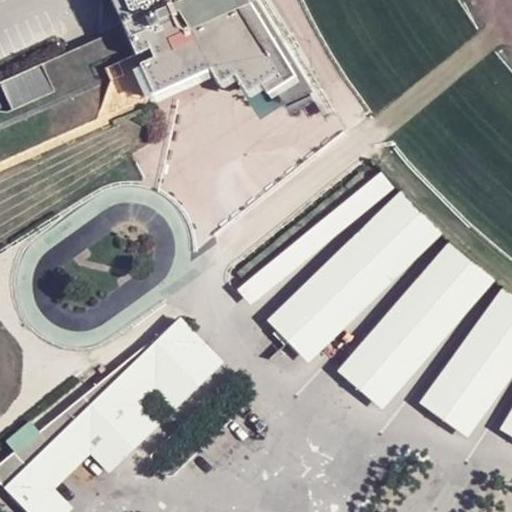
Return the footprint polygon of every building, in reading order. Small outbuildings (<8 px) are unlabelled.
[(108,0),(120,28),(0,81),(0,84),(11,109),(131,56),(149,99),(209,72),(261,49),(230,0),(108,0)] [(230,0),(261,49),(290,36),(267,0),(230,0)] [(290,36),(261,49),(276,74),(268,80),(284,105),(309,94),(324,118),(335,111),(321,88),(290,36)] [(276,74),(261,49),(209,72),(217,85),(232,76),(244,94),(268,80),(276,74)] [(400,190),(266,320),(307,363),(441,233),(400,190)] [(449,240),(336,371),(381,409),(494,279),(449,240)] [(511,292),(502,286),(418,403),(466,438),(511,374),(511,292)] [(223,361),(179,316),(176,319),(195,339),(184,349),(210,376),(223,361)] [(195,339),(176,319),(67,424),(111,470),(155,427),(130,401),(151,381),(176,407),(210,376),(184,349),(195,339)] [(173,411),(176,407),(151,381),(130,401),(155,427),(159,424),(141,404),(154,391),(173,411)] [(511,406),(498,429),(511,437),(511,406)] [(108,473),(111,470),(67,424),(25,465),(69,511),(72,507),(54,488),(89,454),(108,473)] [(26,511),(67,511),(69,511),(25,465),(2,488),(26,511)]
